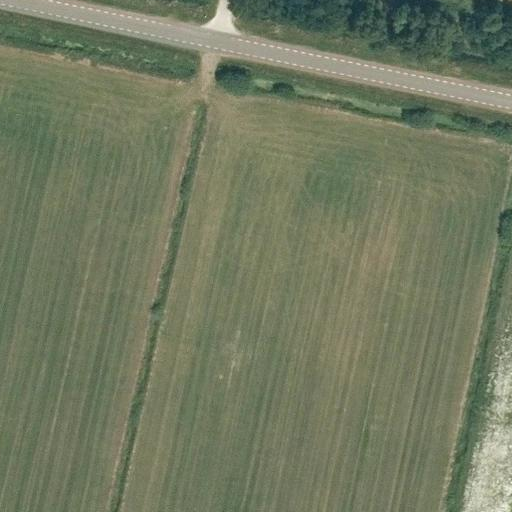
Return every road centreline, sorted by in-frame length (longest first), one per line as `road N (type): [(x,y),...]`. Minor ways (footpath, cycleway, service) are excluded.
road 1 (unclassified): [(511,101),(216,41)]
road 2 (unclassified): [(216,41),(13,0)]
